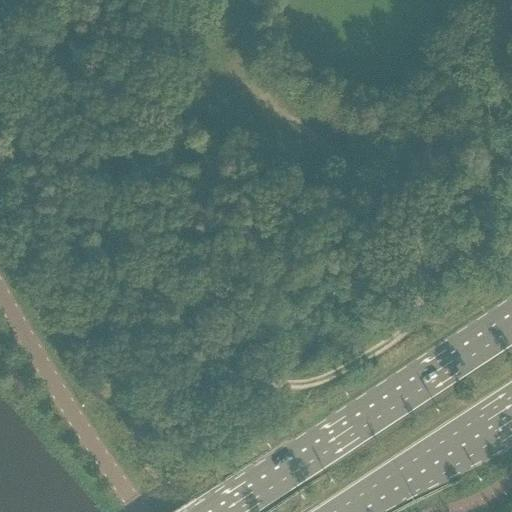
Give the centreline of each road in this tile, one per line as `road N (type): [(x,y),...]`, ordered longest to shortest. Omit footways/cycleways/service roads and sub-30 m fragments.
road 1 (secondary): [(511,325),(234,511)]
road 2 (unclassified): [(137,511),(0,296)]
road 3 (secondary): [(338,511),(511,399)]
